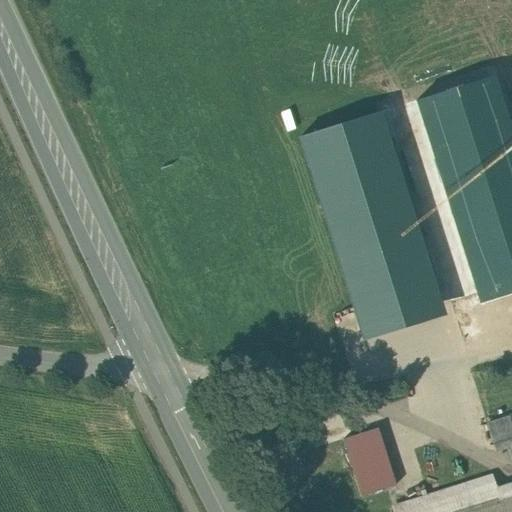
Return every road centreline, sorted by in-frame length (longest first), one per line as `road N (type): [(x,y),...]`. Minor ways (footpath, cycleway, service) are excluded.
road 1 (primary): [(0,28),(152,372)]
road 2 (unclassified): [(152,372),(316,380),(511,352)]
road 3 (primary): [(152,372),(228,511)]
road 4 (unclassified): [(0,353),(152,372)]
